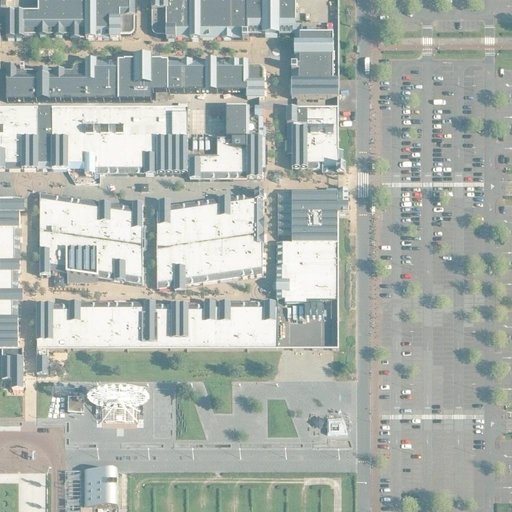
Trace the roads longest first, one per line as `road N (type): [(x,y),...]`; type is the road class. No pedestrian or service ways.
road 1 (unknown): [(366,96),(190,100)]
road 2 (tertiary): [(59,511),(54,439),(0,432)]
